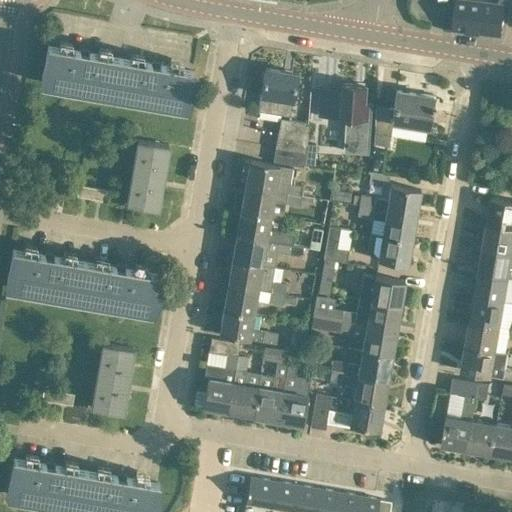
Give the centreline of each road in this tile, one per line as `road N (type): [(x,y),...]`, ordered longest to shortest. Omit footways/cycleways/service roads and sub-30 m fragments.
road 1 (residential): [(476,52),(407,463)]
road 2 (residential): [(165,419),(407,463)]
road 3 (residential): [(194,244),(236,12)]
road 4 (residential): [(165,419),(194,244)]
road 5 (residential): [(194,244),(23,217)]
road 6 (residential): [(22,428),(137,445),(159,440),(165,419)]
road 7 (tertiary): [(374,35),(236,12)]
